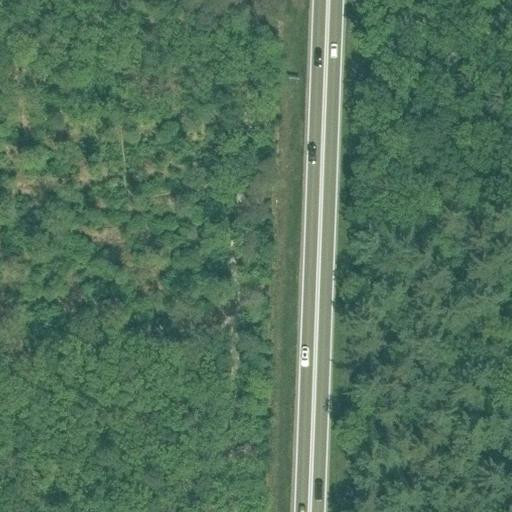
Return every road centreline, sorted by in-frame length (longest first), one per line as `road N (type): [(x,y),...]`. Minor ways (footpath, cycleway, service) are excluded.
road 1 (trunk): [(311,511),(327,0)]
road 2 (track): [(239,303),(236,511)]
road 3 (track): [(252,0),(240,205)]
